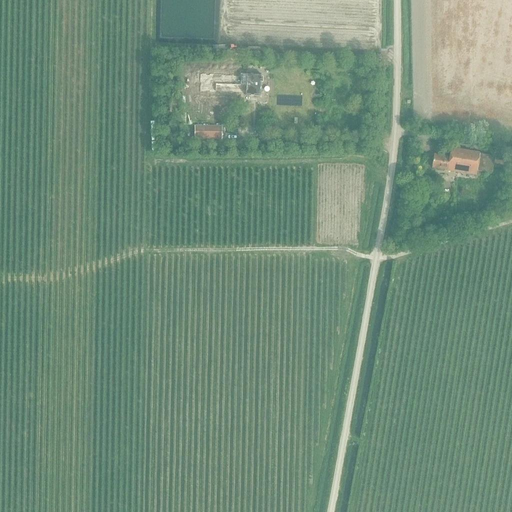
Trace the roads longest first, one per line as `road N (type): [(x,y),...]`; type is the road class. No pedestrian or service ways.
road 1 (unclassified): [(329,511),(393,145),(395,0)]
road 2 (track): [(137,251),(344,247),(375,258)]
road 3 (track): [(375,256),(511,221)]
